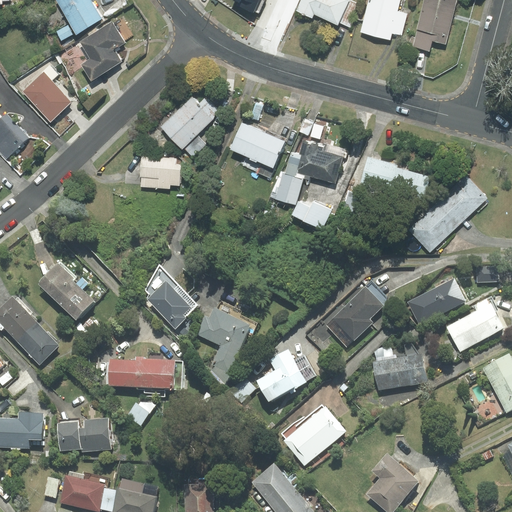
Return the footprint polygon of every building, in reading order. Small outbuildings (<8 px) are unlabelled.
[(55,0),(76,34),(102,19),(90,0),(55,0)] [(237,0),(238,0),(236,5),(253,12),(254,10),(259,12),(264,0),(237,0)] [(339,22),(348,0),(301,0),(296,11),(312,18),(314,14),(337,24),(339,22)] [(360,5),(348,0),(339,22),(351,27),(360,5)] [(401,36),(407,14),(397,11),(399,0),(368,0),(361,32),(390,39),(392,33),(401,36)] [(446,44),(456,0),(424,0),(413,46),(428,50),(431,40),(446,44)] [(111,23),(80,42),(91,59),(81,65),(91,80),(122,62),(114,49),(124,42),(111,23)] [(68,26),(57,31),(61,40),(72,34),(68,26)] [(50,66),(22,92),(50,121),(71,102),(51,82),(59,75),(50,66)] [(213,119),(219,110),(207,97),(198,104),(192,97),(161,126),(182,148),(183,147),(197,134),(213,119)] [(263,106),(256,103),(251,117),(258,120),(263,106)] [(0,120),(0,151),(6,158),(29,138),(7,114),(1,120),(0,120)] [(313,122),(304,119),(299,131),(308,135),(313,122)] [(243,165),(270,177),(285,141),(242,123),(231,149),(247,156),(243,165)] [(323,126),(314,124),(311,136),(320,139),(323,126)] [(192,157),(206,144),(197,134),(183,147),(192,157)] [(275,198),(295,204),(303,177),(308,179),(309,175),(334,182),(342,156),(345,156),(346,151),(327,145),(325,152),(317,150),(318,144),(302,140),(299,153),(291,151),(284,173),(282,173),(275,198)] [(170,185),(180,186),(181,164),(175,164),(176,158),(142,156),(140,177),(142,177),(141,187),(170,189),(170,185)] [(398,165),(368,157),(361,184),(423,200),(430,176),(397,168),(398,165)] [(436,198),(460,224),(487,198),(463,173),(436,198)] [(359,194),(349,191),(344,210),(354,213),(359,194)] [(460,224),(436,198),(406,224),(430,251),(460,224)] [(292,215),(322,229),(331,210),(313,202),(310,208),(298,202),(292,215)] [(61,261),(39,284),(77,320),(95,301),(74,281),(77,277),(61,261)] [(477,266),(478,282),(499,281),(499,265),(477,266)] [(160,268),(146,290),(151,295),(148,299),(175,327),(186,318),(185,316),(196,305),(160,268)] [(466,301),(454,279),(453,279),(451,276),(435,285),(437,288),(409,302),(421,325),(466,301)] [(373,322),(369,319),(383,305),(387,298),(371,281),(325,325),(347,347),(373,322)] [(4,328),(17,341),(37,322),(30,315),(32,313),(18,298),(16,300),(12,296),(0,308),(0,329),(1,331),(4,328)] [(478,311),(448,327),(461,351),(504,328),(495,312),(498,310),(491,297),(475,305),(478,311)] [(215,365),(212,370),(224,382),(233,373),(243,350),(245,351),(258,323),(241,316),(243,311),(220,301),(217,308),(214,307),(209,318),(205,316),(197,335),(221,345),(213,364),(215,365)] [(37,322),(17,341),(40,364),(59,345),(37,322)] [(374,362),(379,390),(427,382),(422,354),(419,355),(411,345),(405,346),(407,357),(374,362)] [(258,381),(269,401),(315,375),(304,355),(294,360),(288,349),(270,359),(277,370),(258,381)] [(511,361),(509,356),(484,368),(507,412),(511,409),(511,361)] [(109,386),(144,388),(144,396),(165,397),(165,390),(182,391),(184,360),(135,358),(135,361),(111,360),(111,363),(108,363),(107,384),(109,384),(109,386)] [(256,389),(246,378),(232,391),(241,402),(256,389)] [(136,403),(127,416),(141,426),(155,405),(143,398),(139,405),(136,403)] [(284,440),(304,465),(346,431),(325,406),(324,408),(322,405),(306,418),(304,416),(282,434),(286,439),(284,440)] [(19,420),(0,418),(0,446),(28,448),(29,440),(42,441),(44,413),(19,412),(19,420)] [(85,428),(80,428),(79,418),(58,420),(61,451),(82,449),(82,452),(111,449),(108,418),(85,420),(85,428)] [(511,442),(508,445),(511,450),(502,454),(511,471),(511,442)] [(387,454),(373,471),(381,478),(368,494),(388,511),(392,511),(419,481),(387,454)] [(274,510),(297,492),(274,464),(252,482),(274,510)] [(69,476),(66,476),(60,503),(99,511),(100,509),(104,488),(107,488),(110,478),(84,472),(84,475),(70,472),(69,476)] [(59,480),(48,477),(44,495),(55,497),(59,480)] [(113,511),(112,511),(153,511),(157,497),(156,497),(158,487),(122,479),(120,490),(118,489),(118,491),(113,511)] [(184,485),(185,511),(213,511),(213,484),(184,485)] [(104,488),(100,509),(113,511),(118,491),(107,488),(104,488)] [(275,511),(313,511),(297,492),(274,510),(275,511)]
